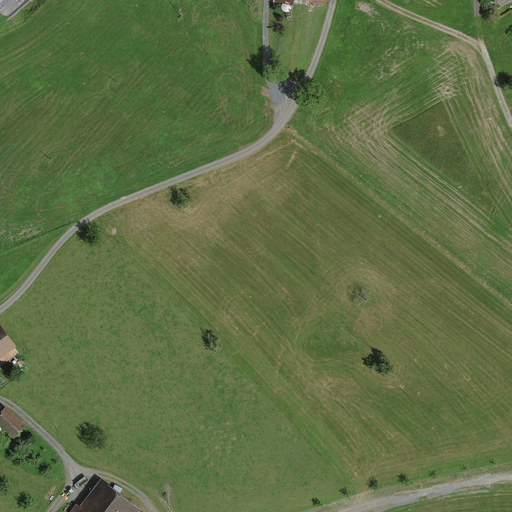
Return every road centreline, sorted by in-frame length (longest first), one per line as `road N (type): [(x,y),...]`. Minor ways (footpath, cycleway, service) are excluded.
road 1 (unclassified): [(333,0),(316,55),(272,138),(86,216),(0,309)]
road 2 (track): [(48,511),(77,478),(72,462),(0,400)]
road 3 (track): [(362,511),(511,475)]
